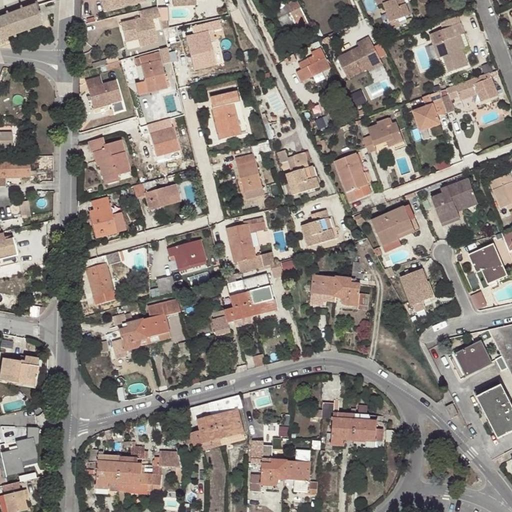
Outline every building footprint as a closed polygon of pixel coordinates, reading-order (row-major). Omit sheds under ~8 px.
[(100,0),(103,10),(146,1),(145,0),(100,0)] [(295,25),(307,19),(297,0),(294,0),(285,4),(286,7),(276,11),(278,17),(278,18),(282,27),(293,21),(295,25)] [(396,1),(398,0),(380,0),(383,6),(390,24),(399,21),(411,16),(406,4),(402,6),(398,8),(396,1)] [(0,38),(44,22),(37,3),(0,16),(0,38)] [(152,21),(159,19),(157,8),(138,12),(140,19),(120,24),(124,39),(136,36),(137,40),(139,47),(157,43),(152,21)] [(460,23),(457,16),(440,23),(442,30),(460,23)] [(195,33),(222,26),(220,19),(193,26),(195,33)] [(310,25),(307,19),(295,25),(298,30),(310,25)] [(399,21),(390,24),(393,31),(402,27),(399,21)] [(464,34),(460,23),(442,30),(446,40),(437,43),(433,45),(438,60),(444,58),(450,74),(469,66),(462,50),(457,37),(464,34)] [(442,30),(433,33),(437,43),(446,40),(442,30)] [(215,64),(207,31),(186,35),(194,69),(215,64)] [(461,35),(457,37),(462,50),(466,48),(461,35)] [(363,43),(337,57),(348,78),(367,68),(381,61),(369,37),(361,40),(363,43)] [(313,75),(331,67),(322,47),(312,52),(313,56),(298,63),(301,69),(296,71),(301,81),(313,75)] [(139,58),(141,64),(144,80),(147,92),(166,88),(158,53),(139,58)] [(297,59),(295,53),(285,58),(288,64),(297,59)] [(382,64),(381,61),(367,68),(368,71),(382,64)] [(498,94),(489,72),(447,88),(449,95),(450,98),(458,95),(460,99),(477,93),(480,100),(488,97),(488,98),(498,94)] [(124,109),(115,80),(102,84),(100,76),(85,80),(93,108),(110,103),(113,112),(124,109)] [(226,132),(228,137),(241,134),(232,102),(239,101),(237,91),(211,98),(220,133),(226,132)] [(429,94),(422,97),(425,107),(412,112),(420,132),(440,124),(429,94)] [(449,95),(442,98),(447,112),(454,110),(450,98),(449,95)] [(362,136),(368,151),(376,148),(374,144),(386,140),(388,144),(403,139),(396,121),(391,123),(390,121),(392,120),(391,117),(377,121),(378,124),(368,128),(370,134),(362,136)] [(170,126),(168,119),(148,124),(151,132),(149,133),(156,156),(162,153),(172,151),(179,149),(173,126),(170,126)] [(356,120),(345,124),(347,129),(358,125),(356,120)] [(0,149),(14,150),(14,133),(0,133),(0,149)] [(102,137),(88,141),(91,152),(94,151),(97,164),(100,164),(104,180),(118,176),(117,174),(129,171),(120,140),(104,144),(102,137)] [(259,153),(270,150),(267,140),(251,144),(254,154),(237,159),(246,197),(264,193),(256,160),(261,159),(259,153)] [(174,157),(172,151),(162,153),(164,159),(174,157)] [(311,178),(308,167),(304,152),(294,155),(298,170),(285,174),(292,194),(319,187),(316,177),(311,178)] [(359,172),(363,171),(356,153),(334,162),(347,193),(354,190),(357,200),(372,194),(368,184),(364,186),(359,172)] [(29,160),(0,161),(0,177),(36,176),(35,170),(29,170),(29,160)] [(368,184),(363,171),(359,172),(364,186),(368,184)] [(508,204),(511,202),(511,178),(510,173),(490,181),(500,208),(508,204)] [(468,178),(462,181),(465,189),(471,186),(468,178)] [(157,189),(154,179),(141,183),(133,186),(135,197),(145,195),(149,209),(179,201),(174,184),(157,189)] [(465,189),(462,181),(440,189),(442,195),(432,198),(441,223),(459,215),(457,211),(456,207),(476,199),(471,186),(465,189)] [(116,232),(107,197),(91,200),(93,210),(89,211),(96,238),(116,232)] [(456,207),(457,211),(478,203),(476,199),(456,207)] [(409,205),(404,207),(413,227),(397,234),(398,237),(419,228),(409,205)] [(413,227),(404,207),(372,221),(382,245),(398,237),(397,234),(413,227)] [(324,219),(328,218),(326,210),(310,215),(313,222),(301,226),(307,247),(334,238),(331,228),(327,230),(324,219)] [(364,221),(361,213),(354,216),(358,224),(364,221)] [(247,225),(263,221),(262,215),(246,218),(247,225)] [(265,228),(263,221),(247,225),(249,232),(265,228)] [(249,232),(247,225),(227,230),(234,261),(238,261),(240,273),(263,266),(261,255),(255,256),(249,232)] [(0,259),(17,255),(14,245),(13,245),(12,238),(0,240),(0,259)] [(178,268),(206,260),(200,240),(168,249),(170,256),(174,255),(176,259),(178,268)] [(469,255),(477,272),(482,269),(488,284),(496,280),(507,275),(493,244),(469,255)] [(286,260),(302,256),(299,248),(284,253),(286,260)] [(118,252),(85,261),(95,296),(114,291),(107,264),(121,261),(118,252)] [(206,264),(206,260),(178,268),(179,271),(206,264)] [(385,269),(389,277),(394,275),(391,267),(385,269)] [(433,297),(421,268),(401,276),(416,312),(425,308),(423,301),(433,297)] [(482,269),(477,272),(484,287),(492,284),(493,286),(498,284),(496,280),(488,284),(482,269)] [(243,280),(246,292),(270,286),(267,274),(243,280)] [(335,289),(337,277),(313,274),(312,284),(304,283),(303,290),(311,291),(310,299),(334,303),(335,289)] [(157,279),(161,296),(176,292),(173,276),(157,279)] [(236,282),(234,276),(227,278),(228,284),(236,282)] [(360,280),(337,277),(335,289),(359,292),(360,280)] [(243,280),(236,282),(228,284),(234,307),(215,312),(217,319),(211,320),(216,336),(230,332),(228,323),(234,321),(252,316),(246,292),(243,280)] [(276,310),(270,286),(246,292),(252,316),(276,310)] [(359,292),(335,289),(334,303),(358,306),(357,308),(367,310),(369,294),(359,292)] [(483,291),(473,294),(477,308),(487,305),(483,291)] [(150,318),(140,320),(145,338),(168,331),(164,316),(181,312),(177,300),(147,307),(150,318)] [(145,338),(140,320),(133,322),(130,313),(113,318),(115,326),(127,323),(129,327),(120,329),(122,339),(112,341),(117,358),(127,356),(125,351),(134,348),(138,348),(139,346),(140,344),(140,342),(140,339),(145,338)] [(252,316),(234,321),(236,327),(254,323),(252,316)] [(511,324),(489,330),(503,356),(509,367),(511,373),(511,324)] [(109,351),(107,341),(98,343),(100,352),(109,351)] [(492,363),(481,341),(455,355),(460,364),(461,363),(467,375),(492,363)] [(256,367),(265,364),(262,354),(253,357),(256,367)] [(0,368),(0,379),(16,383),(16,380),(35,383),(37,369),(35,368),(37,358),(23,355),(23,360),(18,360),(2,357),(0,368)] [(509,367),(503,356),(496,359),(501,370),(509,367)] [(511,430),(511,405),(499,381),(475,392),(499,437),(511,430)] [(239,395),(190,407),(193,420),(197,419),(212,415),(237,409),(242,407),(239,395)] [(324,417),(333,417),(333,412),(334,404),(325,403),(324,417)] [(459,414),(453,404),(447,407),(451,417),(459,414)] [(354,428),(375,429),(375,420),(369,420),(370,414),(366,414),(367,406),(358,405),(358,413),(355,413),(354,428)] [(237,409),(212,415),(221,445),(245,439),(237,409)] [(333,417),(332,427),(354,428),(355,413),(338,412),(338,418),(333,417)] [(212,415),(197,419),(200,430),(203,442),(205,449),(221,445),(212,415)] [(21,449),(2,454),(5,470),(7,476),(26,473),(22,460),(39,457),(36,446),(41,445),(41,427),(30,427),(29,439),(19,441),(21,449)] [(343,439),(353,439),(354,428),(332,427),(331,438),(331,444),(342,445),(343,439)] [(375,429),(354,428),(353,439),(374,441),(375,429)] [(203,442),(200,430),(183,434),(186,444),(193,442),(193,445),(200,443),(203,442)] [(395,441),(395,430),(385,430),(385,440),(395,441)] [(261,459),(271,459),(272,445),(262,444),(261,459)] [(130,456),(121,455),(119,474),(142,475),(143,464),(137,463),(137,458),(144,458),(145,446),(131,446),(130,456)] [(119,474),(121,455),(99,454),(100,449),(90,448),(89,460),(98,461),(97,472),(119,474)] [(178,451),(175,451),(160,450),(159,457),(155,457),(155,460),(153,460),(153,465),(182,467),(178,451)] [(295,460),(286,460),(285,470),(284,479),(295,479),(294,490),(307,491),(310,450),(296,450),(295,460)] [(262,463),(261,469),(285,470),(286,460),(271,459),(271,463),(262,463)] [(285,470),(261,469),(261,474),(250,474),(250,490),(260,491),(261,484),(266,485),(272,485),(275,485),(277,483),(278,481),(279,478),(284,479),(285,470)] [(119,474),(97,472),(95,494),(118,495),(118,493),(119,474)] [(142,475),(119,474),(118,493),(147,494),(148,491),(161,492),(162,476),(142,475)] [(18,511),(27,510),(25,504),(24,500),(27,499),(25,489),(3,494),(7,511),(18,511)]
